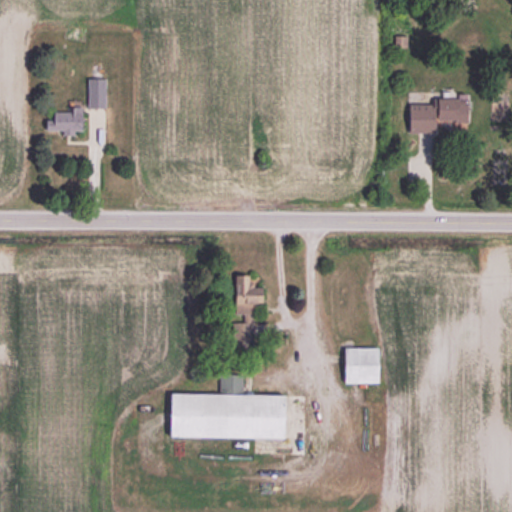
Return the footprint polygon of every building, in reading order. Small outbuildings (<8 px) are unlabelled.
[(104,109),(104,79),(86,79),(86,109),(104,109)] [(466,96),(435,95),(435,106),(407,105),(407,133),(432,134),(432,122),(466,123),(466,96)] [(51,112),(51,120),(44,120),(44,132),(80,132),(80,108),(69,108),(69,112),(51,112)] [(248,277),(232,277),(232,314),(259,314),(259,286),(248,286),(248,277)] [(341,385),(377,385),(377,350),(341,350),(341,385)] [(282,440),(282,397),(241,397),(241,376),(218,376),(218,396),(167,395),(167,439),(282,440)]
